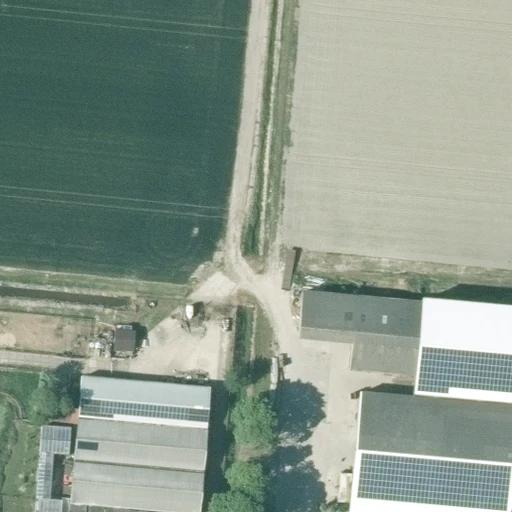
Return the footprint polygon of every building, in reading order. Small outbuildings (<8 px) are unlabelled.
[(422,378),(428,304),(302,293),(298,342),(350,348),(349,371),(422,378)] [(511,312),(428,304),(422,378),(420,401),(511,408),(511,312)] [(113,351),(128,353),(131,332),(115,330),(113,351)] [(66,511),(124,511),(134,511),(198,511),(209,391),(84,378),(80,377),(68,506),(67,506),(66,511)] [(509,511),(511,484),(511,408),(420,401),(359,395),(348,511),(509,511)] [(310,500),(331,503),(333,493),(312,489),(310,500)]
